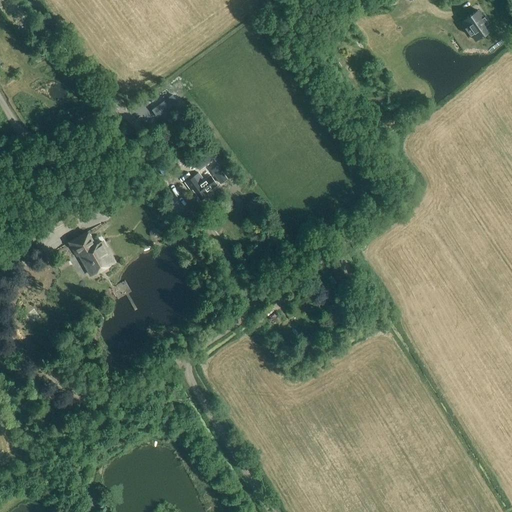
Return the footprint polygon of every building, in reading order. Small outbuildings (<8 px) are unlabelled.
[(475,13),(475,12),(466,18),(466,19),(463,21),(467,27),(465,28),(465,29),(466,28),(471,35),(470,35),(472,34),(476,40),(479,38),(480,38),(489,32),(488,32),(491,30),(487,24),(488,23),(487,23),(483,18),(484,17),(483,18),(478,11),(475,13)] [(164,86),(132,109),(142,124),(176,102),(164,86)] [(199,170),(214,159),(205,146),(190,157),(199,170)] [(211,170),(220,184),(228,179),(219,165),(211,170)] [(210,175),(203,180),(199,173),(186,183),(191,190),(193,189),(201,200),(207,195),(206,193),(217,185),(210,175)] [(248,197),(252,193),(248,187),(243,190),(248,197)] [(149,233),(149,234),(150,234),(150,235),(150,236),(151,237),(152,238),(153,238),(154,238),(155,238),(156,238),(157,237),(158,237),(158,236),(158,235),(159,234),(159,233),(159,232),(158,232),(158,231),(157,230),(156,230),(156,229),(155,229),(154,229),(153,229),(152,229),(152,230),(151,230),(151,231),(150,231),(150,232),(150,233),(149,233)] [(98,271),(100,271),(108,267),(108,265),(107,263),(113,259),(103,242),(95,246),(88,232),(70,243),(78,257),(83,254),(85,257),(84,258),(84,260),(86,264),(87,264),(93,261),(98,271)] [(329,262),(342,285),(356,278),(342,254),(329,262)] [(338,317),(352,309),(339,287),(327,294),(333,305),(332,306),(338,317)]
